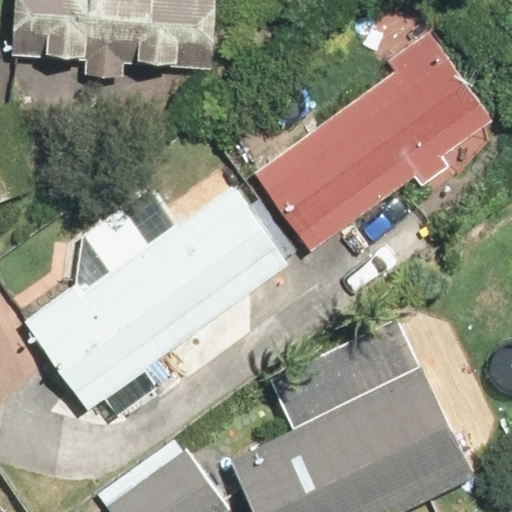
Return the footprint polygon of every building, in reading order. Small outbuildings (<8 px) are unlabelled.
[(125,61),(211,65),(214,0),(12,0),(9,55),(82,59),(82,71),(125,74),(125,61)] [(393,68),(251,167),(308,248),(415,173),(421,181),(448,162),(442,154),(494,118),(430,27),(385,58),(393,68)] [(0,102),(0,185),(33,177),(13,99),(0,102)] [(23,314),(87,405),(289,264),(231,182),(82,286),(76,277),(23,314)] [(423,362),(225,453),(252,511),(394,511),(475,475),(423,362)] [(217,511),(227,506),(186,445),(104,500),(111,511),(217,511)] [(13,511),(0,498),(0,511),(13,511)]
